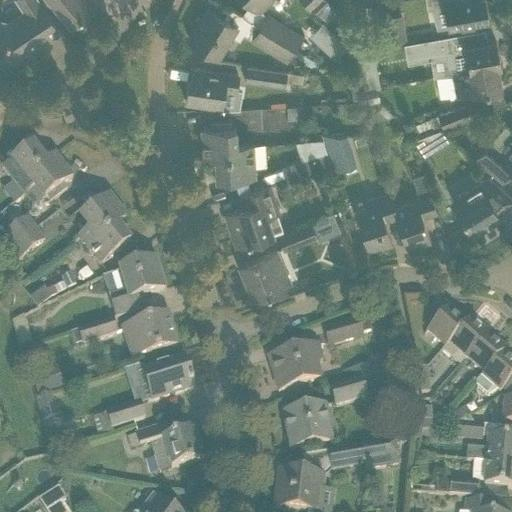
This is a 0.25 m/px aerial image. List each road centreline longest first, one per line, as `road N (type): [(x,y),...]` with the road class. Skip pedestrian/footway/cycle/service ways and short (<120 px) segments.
road 1 (residential): [(218,338),(394,278),(503,279)]
road 2 (residential): [(218,338),(169,195),(144,162)]
road 3 (residential): [(226,511),(238,450),(218,338)]
road 4 (residential): [(56,108),(145,0)]
road 5 (residential): [(144,162),(159,133),(165,27)]
